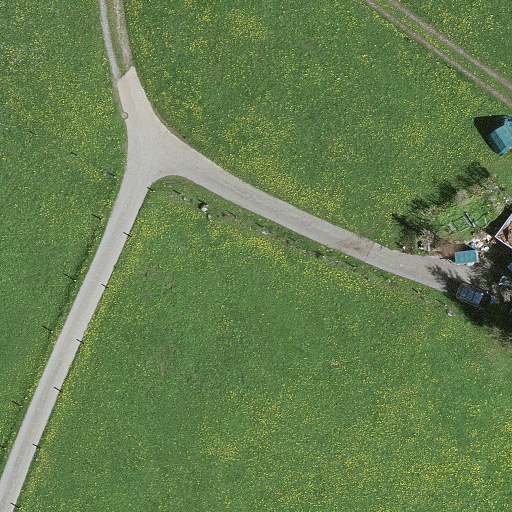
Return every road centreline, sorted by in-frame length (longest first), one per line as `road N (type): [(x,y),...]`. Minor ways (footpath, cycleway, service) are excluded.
road 1 (track): [(149,156),(110,0)]
road 2 (track): [(511,93),(380,0)]
